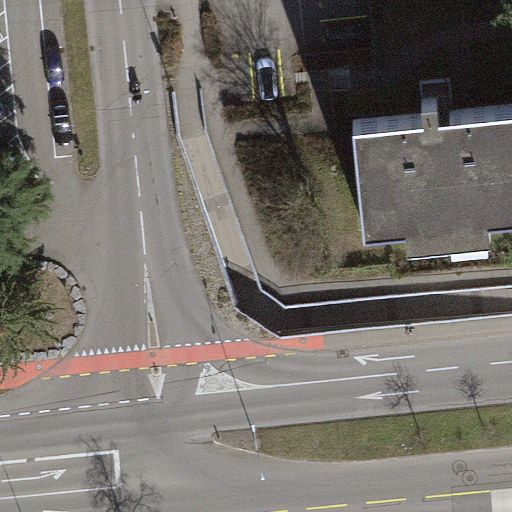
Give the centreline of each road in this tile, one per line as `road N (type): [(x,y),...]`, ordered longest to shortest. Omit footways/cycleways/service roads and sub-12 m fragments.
road 1 (residential): [(164,448),(121,0)]
road 2 (tertiary): [(164,448),(291,504),(511,486)]
road 3 (tertiary): [(511,380),(271,406),(164,448)]
road 4 (tertiary): [(164,448),(0,465)]
